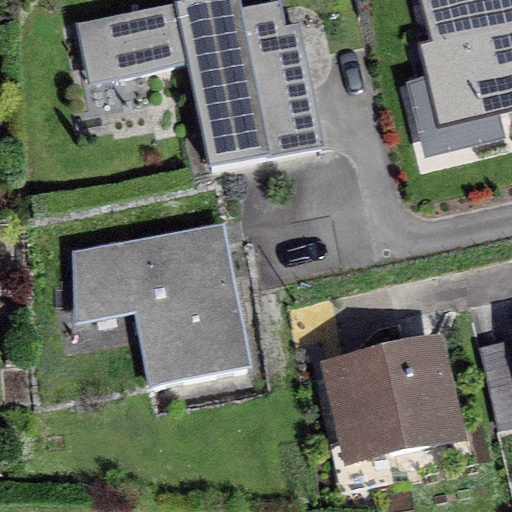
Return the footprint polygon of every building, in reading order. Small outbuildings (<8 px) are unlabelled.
[(308,89),(293,92),(277,9),(237,17),(234,0),(107,26),(118,81),(190,66),(211,173),(320,150),(308,89)] [(511,0),(420,0),(433,51),(418,54),(437,131),(511,112),(511,0)] [(246,373),(231,290),(225,291),(217,250),(179,257),(176,241),(77,259),(79,314),(136,303),(152,391),(246,373)] [(511,349),(485,354),(500,431),(511,428),(511,349)] [(457,441),(434,353),(329,377),(349,465),(457,441)]
